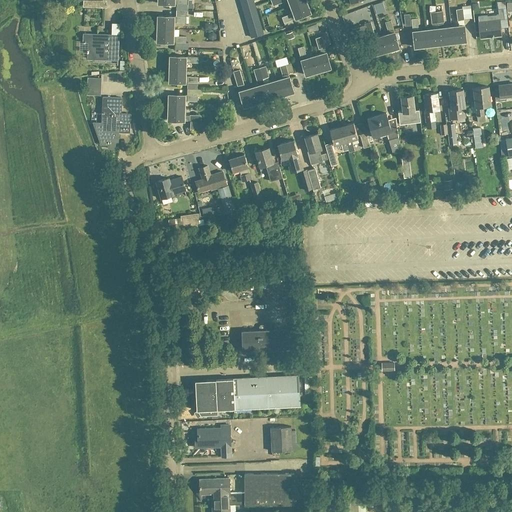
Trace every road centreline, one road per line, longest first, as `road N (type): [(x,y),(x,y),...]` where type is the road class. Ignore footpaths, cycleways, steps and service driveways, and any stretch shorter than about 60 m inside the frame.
road 1 (residential): [(150,156),(131,163),(123,181),(161,339),(171,511)]
road 2 (residential): [(150,156),(361,88)]
road 3 (residential): [(150,156),(128,0)]
road 4 (residential): [(361,88),(393,73),(511,60)]
